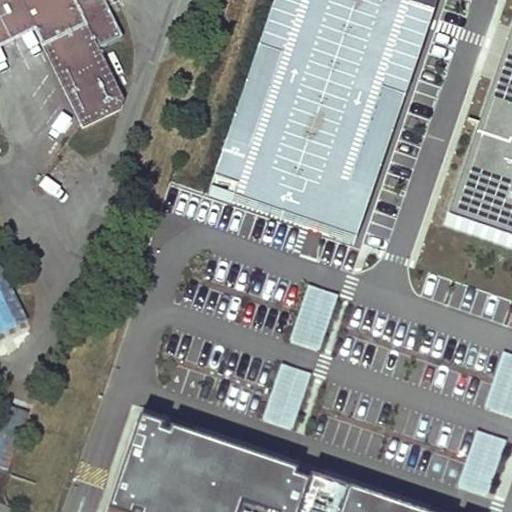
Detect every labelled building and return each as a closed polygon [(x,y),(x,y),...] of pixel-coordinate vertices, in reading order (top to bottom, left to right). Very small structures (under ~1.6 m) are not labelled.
[(0,0),(0,42),(33,27),(79,124),(120,105),(123,96),(98,47),(123,37),(104,0),(0,0)] [(273,0),(206,195),(355,246),(440,0),(273,0)] [(511,29),(446,225),(511,247),(511,29)] [(2,268),(0,268),(0,337),(27,326),(2,268)] [(317,352),(337,297),(307,286),(287,342),(317,352)] [(511,357),(499,355),(486,411),(511,416),(511,357)] [(279,365),(260,422),(291,432),(310,375),(279,365)] [(390,511),(209,451),(136,424),(106,511),(390,511)] [(476,432),(457,488),(488,498),(506,442),(476,432)]
